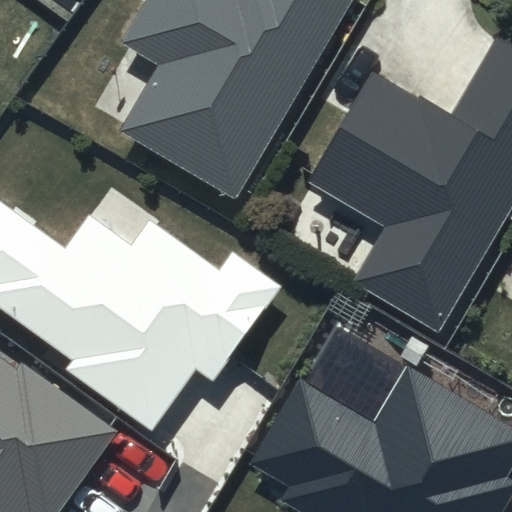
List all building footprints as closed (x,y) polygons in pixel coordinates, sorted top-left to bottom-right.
[(351,0),(146,0),(121,44),(157,65),(120,131),(237,198),(351,0)] [(453,117),(372,72),(308,184),(386,228),(354,285),(440,333),(511,206),(511,48),(497,40),(453,117)] [(287,285),(232,245),(219,263),(152,213),(131,242),(92,213),(68,246),(0,196),(0,306),(76,362),(72,368),(152,427),(195,368),(215,382),(287,285)] [(13,369),(0,359),(0,511),(58,511),(118,430),(20,360),(13,369)] [(511,467),(511,432),(408,372),(379,421),(301,375),(248,466),(289,490),(283,501),(302,511),(503,511),(511,499),(511,479),(507,476),(511,467)]
